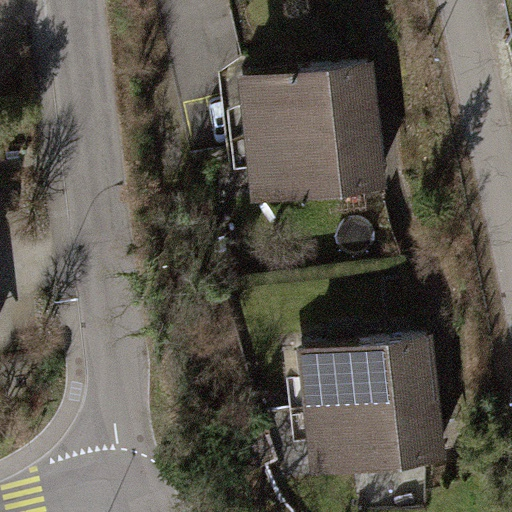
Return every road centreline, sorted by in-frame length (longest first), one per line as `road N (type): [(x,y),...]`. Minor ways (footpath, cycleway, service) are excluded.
road 1 (tertiary): [(68,0),(114,345),(141,477)]
road 2 (residential): [(511,188),(464,0)]
road 3 (tertiary): [(141,477),(0,511)]
